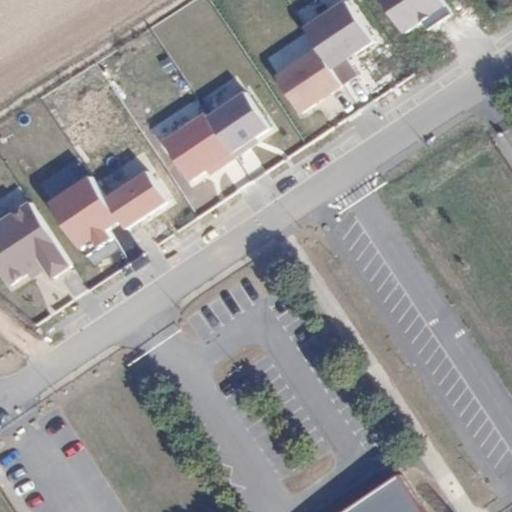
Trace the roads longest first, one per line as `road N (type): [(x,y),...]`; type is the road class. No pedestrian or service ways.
road 1 (residential): [(511,63),(0,399)]
road 2 (track): [(0,115),(178,0)]
